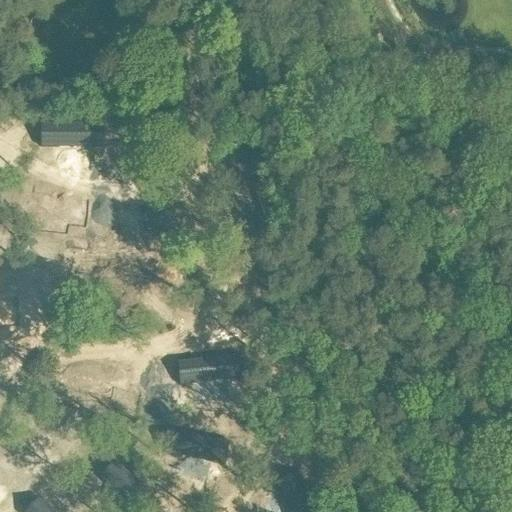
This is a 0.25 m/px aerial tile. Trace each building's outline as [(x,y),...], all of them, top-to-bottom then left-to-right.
[(210,51),(189,57),(197,88),(219,82),(210,51)] [(204,108),(148,115),(151,137),(207,130),(204,108)] [(117,112),(61,113),(62,136),(118,134),(117,112)] [(186,144),(168,147),(170,156),(187,154),(186,144)] [(77,145),(77,154),(95,154),(95,145),(77,145)] [(155,172),(147,166),(142,173),(149,179),(155,172)] [(43,170),(42,192),(98,195),(99,173),(43,170)] [(202,186),(147,195),(151,217),(206,208),(202,186)] [(61,203),(61,212),(79,212),(79,203),(61,203)] [(173,223),(173,232),(191,232),(191,223),(173,223)] [(95,226),(90,248),(145,261),(150,239),(95,226)] [(24,246),(0,246),(0,269),(25,268),(24,246)] [(110,262),(110,271),(128,271),(128,262),(110,262)] [(259,285),(203,292),(206,314),(261,307),(259,285)] [(100,298),(95,319),(150,332),(155,310),(100,298)] [(72,304),(72,322),(81,322),(81,304),(72,304)] [(261,325),(261,335),(279,335),(279,325),(261,325)] [(192,335),(188,357),(243,366),(247,344),(192,335)] [(131,358),(118,377),(165,408),(177,389),(131,358)] [(323,365),(302,373),(321,426),(342,418),(323,365)] [(236,374),(236,384),(254,384),(254,374),(236,374)] [(53,388),(40,406),(87,437),(99,418),(53,388)] [(5,417),(12,420),(19,420),(25,415),(28,409),(27,402),(23,396),(17,393),(9,393),(4,398),(0,404),(1,411),(5,417)] [(154,418),(154,428),(172,428),(172,418),(154,418)] [(349,424),(349,433),(367,433),(367,424),(349,424)] [(294,436),(288,457),(342,473),(348,451),(294,436)] [(79,446),(79,455),(97,455),(97,446),(79,446)] [(162,447),(160,470),(215,476),(218,453),(162,447)] [(0,466),(0,475),(11,476),(11,467),(0,466)] [(184,481),(184,491),(202,491),(202,481),(184,481)] [(73,483),(63,503),(79,511),(121,511),(123,510),(73,483)] [(244,483),(240,505),(287,511),(295,511),(299,491),(244,483)] [(332,483),(332,493),(350,493),(350,483),(332,483)]
